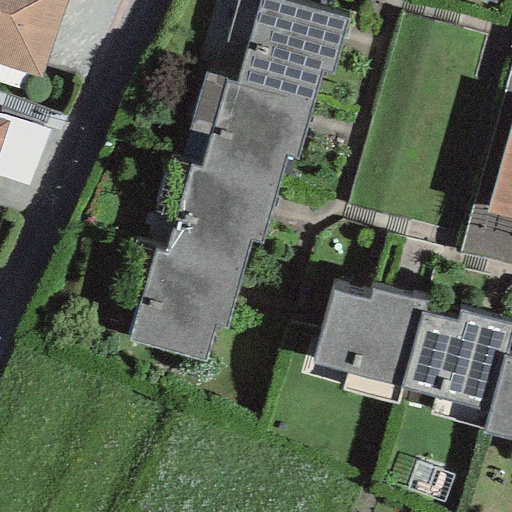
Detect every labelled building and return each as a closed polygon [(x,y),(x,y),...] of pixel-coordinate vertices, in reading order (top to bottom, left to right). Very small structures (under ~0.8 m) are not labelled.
[(66,0),(0,0),(0,65),(40,78),(66,0)] [(333,75),(348,21),(274,0),(239,0),(225,45),(246,49),(236,84),(313,101),(322,71),(333,75)] [(296,159),(313,101),(236,84),(205,75),(190,132),(211,138),(201,169),(278,189),(286,157),(296,159)] [(0,121),(6,123),(0,143),(0,178),(28,187),(49,130),(0,113),(0,121)] [(511,120),(487,214),(511,220),(511,120)] [(178,220),(166,256),(240,274),(250,242),(261,245),(278,189),(201,169),(169,162),(155,215),(178,220)] [(226,330),(240,274),(166,256),(154,253),(129,343),(205,363),(215,326),(226,330)] [(334,294),(313,364),(348,373),(343,390),(398,404),(402,390),(421,314),(424,302),(373,291),(370,302),(334,294)] [(456,324),(421,314),(402,390),(433,399),(430,415),(483,428),(503,358),(511,329),(511,326),(459,311),(456,324)] [(511,360),(503,358),(483,428),(482,435),(511,442),(511,360)]
